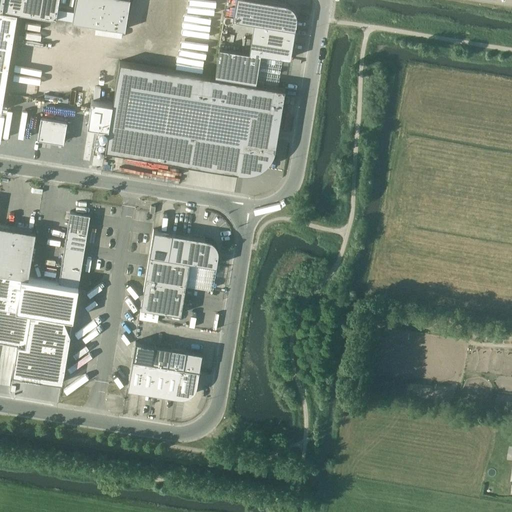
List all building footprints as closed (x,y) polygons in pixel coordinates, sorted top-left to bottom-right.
[(3,0),(2,10),(56,18),(58,9),(58,0),(3,0)] [(129,0),(75,0),(74,11),(72,20),(72,21),(125,29),(129,0)] [(285,3),(269,0),(238,0),(235,19),(254,22),(296,29),(298,17),(296,12),(294,8),(290,4),(285,3)] [(0,109),(1,110),(1,108),(2,104),(17,12),(0,9),(0,109)] [(58,9),(56,18),(72,20),(74,11),(58,9)] [(296,29),(254,22),(252,37),(293,44),(296,29)] [(252,37),(249,52),(260,54),(261,53),(291,58),(293,44),(252,37)] [(217,61),(258,68),(260,54),(249,52),(219,47),(217,61)] [(258,169),(265,165),(270,160),(273,154),(275,147),(277,139),(285,88),(278,87),(120,61),(105,149),(182,162),(238,171),(244,172),(251,172),(258,169)] [(258,68),(217,61),(215,76),(256,83),(258,68)] [(112,102),(91,99),(87,124),(108,128),(112,102)] [(63,141),(67,121),(41,116),(38,137),(63,141)] [(70,211),(58,282),(78,285),(90,214),(70,211)] [(0,224),(0,272),(28,277),(36,230),(0,224)] [(169,257),(170,251),(173,233),(153,230),(149,254),(169,257)] [(210,239),(208,238),(173,233),(170,251),(169,257),(189,260),(216,265),(219,251),(218,247),(217,243),(214,241),(210,239)] [(185,285),(189,260),(169,257),(149,254),(145,278),(185,285)] [(0,272),(0,340),(17,344),(12,374),(62,382),(78,285),(0,272)] [(181,313),(185,285),(145,278),(141,307),(181,313)] [(145,361),(149,362),(152,343),(136,340),(133,359),(145,361)] [(169,346),(152,343),(149,362),(158,363),(166,365),(169,346)] [(183,367),(186,349),(169,346),(166,365),(171,365),(183,367)] [(199,370),(202,352),(186,349),(183,367),(184,368),(199,370)] [(128,388),(140,390),(145,361),(133,359),(128,388)] [(153,392),(158,363),(149,362),(145,361),(140,390),(153,392)] [(166,395),(171,365),(166,365),(158,363),(153,392),(166,395)] [(179,397),(184,368),(183,367),(171,365),(166,395),(179,397)] [(184,368),(179,397),(181,397),(183,397),(185,396),(187,396),(188,395),(190,394),(192,393),(194,391),(195,390),(195,388),(196,387),(197,385),(197,384),(199,370),(184,368)]
